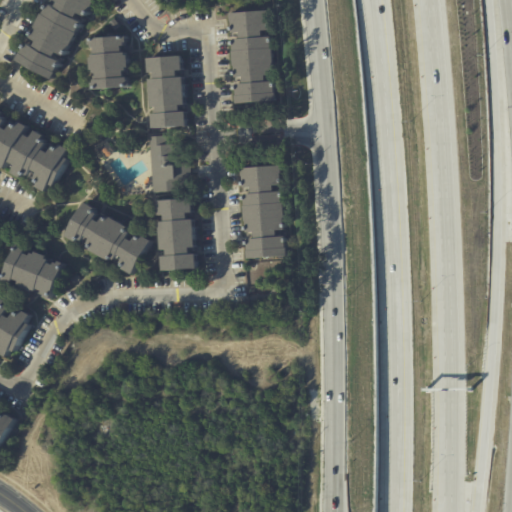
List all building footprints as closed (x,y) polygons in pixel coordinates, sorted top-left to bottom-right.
[(97,0),(88,17),(81,13),(78,19),(84,23),(79,32),(80,32),(72,47),(71,47),(66,57),(59,53),(56,59),(62,63),(57,73),(58,73),(54,81),(18,60),(22,54),(23,54),(29,44),(36,47),(39,42),(32,38),(38,28),(37,27),(44,14),(45,14),(51,5),(57,8),(60,2),(56,0),(97,0)] [(271,30),(263,31),(263,38),(271,37),(272,49),(273,49),(274,63),(273,64),(274,76),(266,76),(267,83),(274,82),(275,94),(276,94),(277,102),(236,105),(235,97),(237,97),(236,85),(244,84),(243,78),(235,79),(234,66),(233,67),(232,52),(233,51),(233,40),(241,40),(240,33),(232,34),(231,22),(230,22),(230,14),(269,11),(271,30)] [(123,26),(115,32),(109,24),(116,18),(123,26)] [(127,45),(127,46),(124,46),(124,53),(127,53),(127,56),(130,56),(131,68),(128,68),(129,71),(126,72),(126,78),(129,78),(129,81),(132,81),(133,88),(94,90),(94,83),(95,83),(95,80),(98,80),(98,74),(95,74),(94,71),(92,71),(92,58),(94,58),(93,55),(96,55),(96,49),(93,49),(93,46),(91,46),(90,39),(129,37),(129,43),(127,43),(127,45)] [(185,70),(185,71),(180,72),(180,79),(185,78),(187,106),(182,107),(183,113),(188,112),(189,127),(154,130),(153,115),(159,115),(158,109),(153,109),(151,81),(156,80),(156,74),(150,74),(149,59),(183,57),(185,70)] [(4,128),(10,131),(14,125),(18,127),(21,123),(30,127),(26,134),(34,138),(38,130),(47,135),(44,141),(49,144),(45,150),(51,154),(55,146),(58,148),(58,147),(61,149),(63,145),(71,149),(67,157),(71,160),(56,187),(52,184),(48,192),(39,187),(43,179),(32,173),(31,176),(26,174),(23,178),(14,173),(18,166),(11,162),(7,169),(0,165),(0,159),(1,157),(0,156),(0,110),(5,113),(2,118),(7,121),(4,128)] [(192,170),(194,191),(154,194),(150,138),(167,137),(167,146),(173,146),(174,158),(191,156),(192,170)] [(105,145),(110,152),(103,157),(98,149),(105,145)] [(283,185),(274,186),(274,192),(282,192),(283,204),(284,204),(285,220),(284,220),(285,231),(277,231),(277,237),(285,236),(286,249),(287,249),(288,257),(248,260),(247,252),(248,251),(247,240),(255,239),(255,233),(247,233),(246,222),(245,222),(244,207),(245,207),(244,195),(251,195),(251,188),(243,188),(243,177),(241,177),(241,169),(281,166),(283,185)] [(194,213),(194,214),(190,214),(190,220),(195,220),(197,249),(192,249),(192,255),(198,255),(199,270),(164,272),(163,258),(169,257),(168,250),(162,251),(161,223),(166,222),(166,215),(160,216),(159,201),(194,199),(194,213)] [(98,214),(100,215),(96,220),(102,223),(105,218),(109,221),(111,217),(131,228),(129,232),(133,234),(130,240),(135,243),(138,238),(143,240),(145,237),(154,242),(135,276),(125,270),(127,267),(123,264),(126,260),(120,257),(117,262),(113,259),(111,262),(91,251),(95,244),(85,238),(81,245),(68,238),(87,204),(97,209),(95,212),(98,214)] [(50,261),(49,264),(55,267),(56,264),(59,265),(60,262),(66,265),(51,302),(45,299),(46,297),(43,296),(45,293),(38,290),(36,295),(22,289),(23,287),(20,286),(21,284),(14,281),(13,283),(11,282),(10,285),(4,282),(18,245),(24,248),(24,250),(26,251),(25,254),(32,257),(33,254),(36,255),(37,253),(48,258),(47,260),(50,261)] [(80,282),(74,284),(72,278),(79,276),(81,282),(80,282)] [(0,297),(8,302),(5,306),(10,309),(6,315),(12,319),(16,313),(21,316),(24,311),(33,316),(29,323),(33,326),(17,353),(13,351),(9,358),(0,353),(4,346),(0,343),(0,297)] [(0,418),(2,415),(6,416),(7,414),(18,420),(0,451),(0,418)]
